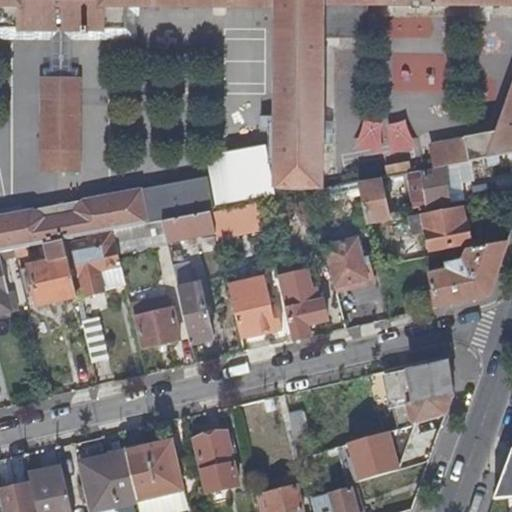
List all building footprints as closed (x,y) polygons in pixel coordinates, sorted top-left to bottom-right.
[(443,166),(511,153),(511,0),(0,0),(0,30),(124,32),(124,6),(275,9),(275,191),(320,189),(322,5),(511,4),(511,91),(498,130),(432,143),(436,167),(443,166)] [(79,151),(78,79),(42,80),(41,151),(79,151)] [(394,147),(405,149),(409,126),(358,118),(352,150),(393,157),(394,147)] [(270,197),(261,157),(206,166),(214,208),(270,197)] [(448,203),(443,166),(436,167),(401,174),(402,181),(410,179),(414,196),(419,196),(420,200),(427,199),(428,206),(448,203)] [(0,251),(13,249),(14,248),(25,246),(63,239),(91,233),(112,230),(160,221),(210,212),(204,177),(0,216),(0,251)] [(357,183),(367,224),(388,220),(379,179),(357,183)] [(210,212),(214,230),(263,220),(259,203),(210,212)] [(461,223),(458,206),(407,216),(411,237),(426,234),(430,249),(468,242),(465,222),(461,223)] [(160,221),(165,243),(215,233),(214,230),(210,212),(160,221)] [(83,293),(102,289),(98,269),(120,264),(112,230),(91,233),(95,249),(74,254),(83,293)] [(323,246),(333,288),(367,280),(358,238),(323,246)] [(430,276),(438,307),(482,297),(494,282),(507,243),(466,251),(464,262),(440,268),(441,274),(430,276)] [(25,246),(14,248),(17,260),(27,258),(25,246)] [(0,264),(0,260),(14,257),(13,249),(0,251),(0,295),(6,294),(0,264)] [(37,305),(77,297),(67,258),(30,267),(37,305)] [(102,289),(124,284),(120,264),(98,269),(102,289)] [(176,290),(192,286),(187,264),(170,267),(176,290)] [(400,291),(395,267),(381,270),(386,294),(400,291)] [(277,277),(280,293),(307,288),(303,272),(277,277)] [(228,286),(240,339),(283,328),(278,306),(271,308),(265,278),(228,286)] [(176,290),(190,346),(212,341),(199,284),(192,286),(176,290)] [(129,305),(133,319),(135,318),(143,350),(180,342),(173,310),(169,311),(167,301),(163,298),(129,305)] [(285,309),(293,341),(308,338),(305,324),(326,319),(322,300),(300,304),(298,298),(288,301),(289,308),(285,309)] [(81,318),(93,364),(106,361),(97,315),(81,318)] [(419,406),(451,396),(452,393),(446,361),(383,376),(391,409),(418,402),(419,406)] [(396,429),(445,414),(451,396),(419,406),(418,402),(391,409),(396,429)] [(287,416),(298,458),(312,455),(302,412),(287,416)] [(404,467),(429,461),(438,432),(415,432),(404,467)] [(237,486),(223,433),(194,441),(206,493),(237,486)] [(142,445),(124,449),(137,502),(152,498),(181,491),(171,445),(166,443),(143,448),(142,445)] [(95,511),(137,502),(124,449),(105,453),(103,457),(79,464),(90,511),(95,511)] [(511,450),(511,451),(493,503),(509,502),(511,501),(511,450)] [(323,481),(318,461),(308,464),(313,483),(323,481)] [(70,511),(60,468),(26,475),(29,486),(35,511),(70,511)] [(35,511),(29,486),(0,491),(0,505),(1,511),(35,511)] [(295,487),(254,497),(257,511),(297,511),(300,511),(295,487)] [(334,511),(356,511),(350,489),(329,495),(334,511)] [(156,511),(152,498),(137,502),(139,511),(156,511)]
